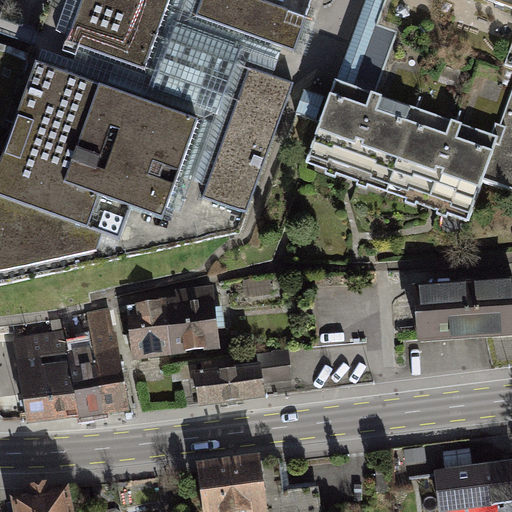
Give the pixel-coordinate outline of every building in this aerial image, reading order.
[(171,0),(81,0),(65,46),(81,52),(145,74),(150,60),(171,0)] [(145,74),(81,52),(73,75),(192,119),(169,185),(197,196),(241,75),(266,83),(277,55),(231,39),(195,26),(204,0),(171,0),(150,60),(145,74)] [(301,26),(229,0),(204,0),(195,26),(231,39),(277,55),(289,59),(301,26)] [(511,0),(364,0),(336,80),(420,112),(498,138),(511,101),(511,99),(511,0)] [(19,56),(0,49),(0,287),(144,254),(169,185),(192,119),(73,75),(19,56)] [(238,218),(285,90),(266,83),(241,75),(197,196),(195,202),(238,218)] [(420,112),(336,80),(305,167),(390,195),(420,112)] [(498,138),(481,185),(511,195),(511,100),(511,101),(498,138)] [(420,112),(390,195),(467,224),(481,185),(498,138),(420,112)] [(511,287),(412,294),(416,350),(511,342),(511,287)] [(165,305),(170,361),(217,356),(211,289),(164,294),(165,305)] [(165,305),(129,309),(134,364),(170,361),(165,305)] [(96,341),(110,408),(138,404),(119,310),(91,316),(96,341)] [(69,345),(67,334),(13,342),(26,421),(82,413),(69,345)] [(69,345),(82,413),(110,408),(96,341),(69,345)] [(257,370),(193,377),(196,406),(260,400),(257,370)] [(264,460),(202,467),(206,511),(245,511),(269,510),(264,460)] [(511,463),(435,473),(439,511),(456,511),(511,504),(511,463)] [(73,511),(69,492),(17,503),(18,511),(73,511)]
